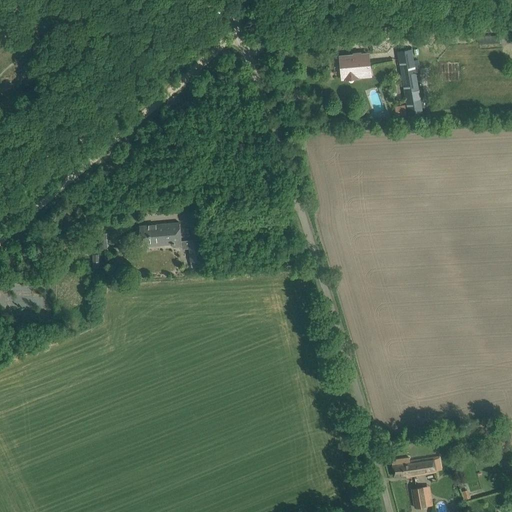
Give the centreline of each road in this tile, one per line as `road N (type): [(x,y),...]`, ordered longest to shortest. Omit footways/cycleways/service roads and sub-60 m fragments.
road 1 (unclassified): [(390,511),(298,201),(238,37),(241,0)]
road 2 (track): [(237,28),(0,237)]
